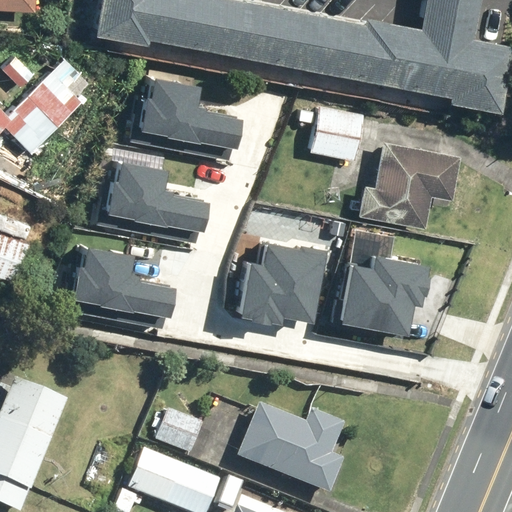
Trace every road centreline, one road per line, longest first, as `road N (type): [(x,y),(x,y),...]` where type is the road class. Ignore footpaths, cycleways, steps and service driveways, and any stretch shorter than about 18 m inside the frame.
road 1 (residential): [(511,383),(202,312),(253,111)]
road 2 (secondary): [(511,400),(462,511)]
